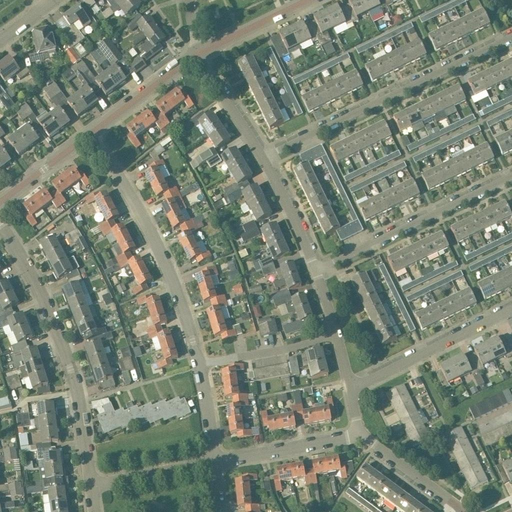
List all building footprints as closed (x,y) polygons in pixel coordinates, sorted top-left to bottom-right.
[(82,0),(89,10),(96,5),(91,0),(82,0)] [(141,6),(136,0),(122,0),(117,4),(110,10),(102,15),(106,20),(114,15),(121,10),(127,17),(141,6)] [(369,13),(362,0),(350,0),(348,1),(350,4),(345,6),(353,24),(359,21),(358,19),(369,13)] [(384,0),(362,0),(369,13),(380,8),(381,10),(388,7),(384,0)] [(455,8),(466,3),(463,0),(460,0),(453,4),(455,8)] [(444,14),(455,8),(453,4),(442,9),(444,14)] [(345,6),(339,9),(337,6),(325,12),(334,30),(345,25),(350,35),(357,32),(353,24),(345,6)] [(210,7),(210,16),(220,15),(219,7),(210,7)] [(85,17),(86,16),(83,11),(82,12),(79,8),(64,19),(71,28),(62,34),(73,49),(84,40),(74,25),(79,21),(84,28),(90,24),(85,17)] [(433,19),(444,14),(442,9),(431,14),(433,19)] [(479,31),(490,26),(483,11),(472,16),(479,31)] [(331,42),(327,33),(334,30),(325,12),(313,18),(315,21),(310,24),(317,40),(320,47),(331,42)] [(422,24),(433,19),(431,14),(419,20),(422,24)] [(479,31),(472,16),(461,22),(468,36),(479,31)] [(146,39),(158,29),(154,24),(155,23),(150,17),(143,23),(139,17),(127,26),(131,32),(137,27),(142,33),(139,35),(139,36),(132,42),(136,46),(146,39)] [(468,36),(461,22),(450,27),(458,42),(468,36)] [(310,24),(304,26),(303,23),(291,29),(300,47),(311,41),(312,43),(317,40),(310,24)] [(402,34),(407,32),(413,29),(411,24),(400,29),(402,34)] [(458,42),(450,27),(440,32),(447,47),(458,42)] [(166,40),(158,29),(146,39),(149,43),(141,50),(145,55),(146,54),(150,60),(163,50),(159,45),(166,40)] [(300,47),(291,29),(279,35),(281,38),(275,40),(283,57),(289,54),(288,52),(300,47)] [(391,39),(402,34),(400,29),(389,35),(391,39)] [(48,53),(59,50),(58,42),(54,43),(51,30),(33,34),(38,55),(30,57),(32,64),(49,59),(48,53)] [(447,47),(440,32),(429,38),(436,52),(447,47)] [(391,39),(389,35),(378,40),(381,45),(391,39)] [(370,50),(381,45),(378,40),(367,45),(370,50)] [(119,66),(125,62),(109,41),(99,48),(107,58),(110,56),(119,66)] [(416,62),(427,57),(420,42),(409,47),(416,62)] [(358,55),(370,50),(367,45),(356,51),(358,55)] [(416,62),(409,47),(398,53),(405,67),(416,62)] [(80,61),(80,60),(82,59),(74,48),(72,50),(71,49),(64,54),(73,66),(80,61)] [(266,52),(271,63),(276,60),(271,49),(266,52)] [(405,67),(398,53),(387,58),(394,72),(405,67)] [(339,65),(350,60),(347,55),(337,60),(339,65)] [(136,75),(147,67),(139,57),(128,65),(136,75)] [(243,76),(258,69),(253,58),(238,65),(243,76)] [(394,72),(387,58),(376,63),(383,78),(394,72)] [(0,76),(6,84),(16,76),(20,81),(30,73),(23,63),(16,67),(10,59),(0,66),(0,76)] [(281,71),(276,60),(271,63),(276,73),(281,71)] [(328,70),(339,65),(337,60),(326,65),(328,70)] [(93,86),(97,83),(107,96),(116,89),(106,75),(105,75),(101,69),(96,73),(101,79),(97,82),(90,72),(89,72),(81,61),(76,65),(93,86)] [(511,79),(511,63),(511,61),(500,67),(508,82),(511,79)] [(383,78),(376,63),(365,68),(372,83),(383,78)] [(78,96),(88,110),(98,103),(88,90),(93,86),(76,65),(71,69),(79,80),(87,90),(78,96)] [(318,75),(328,70),(326,65),(315,71),(318,75)] [(116,89),(126,82),(115,67),(106,75),(116,89)] [(508,82),(500,67),(490,72),(497,87),(508,82)] [(263,80),(258,69),(243,76),(249,87),(263,80)] [(276,73),(282,84),(286,82),(281,71),(276,73)] [(307,80),(318,75),(315,71),(305,76),(307,80)] [(497,87),(490,72),(479,77),(486,92),(497,87)] [(353,93),(364,87),(357,73),(346,78),(353,93)] [(307,80),(305,76),(293,82),(295,86),(307,80)] [(486,92),(479,77),(468,83),(475,98),(486,92)] [(353,93),(346,78),(335,83),(342,98),(353,93)] [(263,80),(249,87),(254,98),(269,90),(263,80)] [(292,92),(286,82),(282,84),(287,95),(292,92)] [(56,97),(61,93),(55,85),(53,83),(48,86),(56,97)] [(342,98),(335,83),(324,89),(331,103),(342,98)] [(56,97),(48,86),(42,90),(51,101),(56,97)] [(455,107),(465,102),(458,87),(447,93),(455,107)] [(331,103),(324,89),(313,94),(320,108),(331,103)] [(274,101),(269,90),(254,98),(259,108),(274,101)] [(177,91),(167,99),(175,110),(184,103),(189,109),(194,106),(185,94),(181,96),(177,91)] [(297,103),(292,92),(287,95),(292,106),(297,103)] [(455,107),(447,93),(437,98),(444,113),(455,107)] [(320,108),(313,94),(302,99),(309,114),(320,108)] [(7,95),(0,100),(0,101),(8,112),(15,107),(7,95)] [(88,110),(78,96),(68,103),(68,104),(69,106),(78,118),(88,110)] [(484,116),(495,111),(488,97),(483,99),(488,109),(481,112),(484,116)] [(495,111),(506,106),(504,101),(499,103),(496,97),(490,100),(489,97),(488,97),(495,111)] [(444,113),(437,98),(426,103),(433,118),(444,113)] [(165,117),(175,110),(167,99),(156,107),(160,112),(156,115),(165,128),(170,124),(165,117)] [(274,101),(259,108),(264,119),(279,112),(274,101)] [(298,117),(302,115),(297,103),(292,106),(298,117)] [(433,118),(426,103),(415,108),(422,123),(433,118)] [(50,139),(60,132),(50,117),(47,113),(37,120),(33,115),(25,104),(20,107),(28,118),(36,128),(40,125),(50,139)] [(28,118),(20,107),(15,111),(23,122),(28,118)] [(156,108),(150,113),(152,117),(159,113),(156,108)] [(422,123),(415,108),(405,113),(412,128),(422,123)] [(60,110),(58,111),(50,117),(60,132),(70,124),(61,112),(60,110)] [(284,123),(279,112),(264,119),(270,130),(284,123)] [(149,113),(138,121),(146,132),(156,124),(161,131),(165,128),(156,115),(152,118),(149,113)] [(412,128),(405,113),(394,119),(401,133),(412,128)] [(511,117),(509,113),(498,118),(500,123),(511,117)] [(209,140),(217,135),(214,130),(220,126),(213,115),(199,124),(195,119),(183,128),(188,134),(199,125),(206,135),(201,138),(204,143),(209,140)] [(461,121),(464,126),(475,121),(473,116),(461,121)] [(489,128),(500,123),(498,118),(486,124),(489,128)] [(136,139),(146,132),(138,121),(127,129),(131,134),(127,137),(137,149),(141,146),(136,139)] [(453,132),(464,126),(461,121),(451,126),(453,132)] [(381,143),(392,138),(384,123),(373,128),(381,143)] [(216,151),(231,141),(220,126),(214,130),(217,135),(209,140),(216,151)] [(442,137),(453,132),(451,126),(440,132),(442,137)] [(28,127),(18,135),(29,149),(39,142),(28,127)] [(381,143),(373,128),(363,134),(370,149),(381,143)] [(470,137),(480,132),(478,128),(468,133),(470,137)] [(432,142),(442,137),(440,132),(429,137),(432,142)] [(459,143),(470,137),(468,133),(457,138),(459,143)] [(370,149),(363,134),(352,139),(359,154),(370,149)] [(29,149),(18,135),(8,142),(19,157),(29,149)] [(511,151),(511,146),(507,136),(495,141),(502,156),(511,151)] [(418,142),(421,147),(432,142),(429,137),(418,142)] [(448,148),(459,143),(457,138),(446,143),(448,148)] [(359,154),(352,139),(341,144),(348,159),(359,154)] [(409,152),(421,147),(418,142),(407,147),(409,152)] [(437,153),(448,148),(446,143),(435,148),(437,153)] [(348,159),(341,144),(330,149),(337,164),(348,159)] [(157,157),(165,152),(160,145),(153,150),(157,157)] [(483,165),(494,160),(487,145),(476,150),(483,165)] [(316,149),(321,159),(322,159),(326,156),(321,146),(316,149)] [(1,148),(0,148),(0,168),(1,170),(11,163),(1,148)] [(437,153),(435,148),(424,154),(427,158),(437,153)] [(310,151),(315,162),(321,159),(316,149),(310,151)] [(206,162),(217,156),(213,150),(202,156),(206,162)] [(222,159),(231,175),(239,171),(236,165),(243,161),(236,150),(222,159)] [(483,165),(476,150),(465,156),(472,170),(483,165)] [(304,154),(309,165),(315,162),(310,151),(304,154)] [(387,157),(390,162),(401,157),(398,152),(387,157)] [(309,165),(304,154),(299,157),(304,167),(309,165)] [(415,164),(427,158),(424,154),(412,159),(415,164)] [(221,163),(217,156),(206,162),(210,169),(221,163)] [(331,167),(326,156),(322,159),(327,169),(331,167)] [(472,170),(465,156),(455,161),(462,176),(472,170)] [(379,167),(390,162),(387,157),(377,163),(379,167)] [(145,175),(151,187),(163,181),(158,170),(165,166),(163,161),(149,168),(151,172),(145,175)] [(252,178),(243,161),(236,165),(239,171),(231,175),(237,186),(252,178)] [(462,176),(455,161),(444,166),(451,181),(462,176)] [(368,172),(379,167),(377,163),(366,168),(368,172)] [(396,173),(406,168),(404,164),(393,169),(396,173)] [(314,176),(309,165),(304,167),(294,172),(299,183),(314,176)] [(451,181),(444,166),(433,171),(440,186),(451,181)] [(337,178),(331,167),(327,169),(332,180),(337,178)] [(357,178),(368,172),(366,168),(355,173),(357,178)] [(385,179),(396,173),(393,169),(383,174),(385,179)] [(82,172),(78,175),(74,170),(63,178),(71,189),(81,181),(86,188),(91,184),(82,172)] [(440,186),(433,171),(422,177),(429,191),(440,186)] [(357,178),(355,173),(344,179),(346,183),(357,178)] [(385,179),(383,174),(372,179),(374,184),(385,179)] [(314,176),(299,183),(304,193),(319,186),(314,176)] [(61,196),(71,189),(63,178),(52,186),(56,191),(53,194),(62,206),(66,202),(61,196)] [(332,180),(337,191),(342,188),(337,178),(332,180)] [(363,189),(374,184),(372,179),(361,184),(363,189)] [(169,192),(163,181),(151,187),(157,199),(164,196),(166,200),(179,193),(176,188),(169,192)] [(409,201),(420,196),(413,181),(402,187),(409,201)] [(363,189),(361,184),(349,190),(352,195),(363,189)] [(223,191),(227,198),(238,192),(235,185),(223,191)] [(324,197),(319,186),(304,193),(310,204),(324,197)] [(242,195),(251,212),(259,208),(256,202),(264,199),(258,187),(242,195)] [(409,201),(402,187),(391,192),(398,207),(409,201)] [(347,199),(342,188),(337,191),(342,201),(347,199)] [(45,191),(34,199),(43,209),(52,203),(57,209),(62,206),(53,194),(49,197),(45,191)] [(231,205),(242,199),(238,192),(227,198),(231,205)] [(398,207),(391,192),(380,197),(387,212),(398,207)] [(95,202),(101,213),(113,206),(107,194),(102,197),(100,193),(86,200),(88,205),(95,202)] [(162,207),(168,219),(180,213),(174,202),(181,198),(179,193),(166,200),(168,204),(162,207)] [(329,208),(324,197),(310,204),(315,215),(329,208)] [(387,212),(380,197),(370,202),(377,217),(387,212)] [(32,217),(35,216),(43,209),(34,199),(24,207),(27,213),(23,216),(33,228),(37,224),(32,217)] [(256,223),(272,216),(264,199),(256,202),(259,208),(251,212),(256,223)] [(352,210),(347,199),(342,201),(348,212),(352,210)] [(377,217),(370,202),(358,208),(366,222),(377,217)] [(247,204),(241,207),(244,214),(250,211),(247,204)] [(502,224),(511,218),(511,217),(505,204),(494,209),(502,224)] [(120,219),(113,206),(101,213),(107,224),(100,227),(102,232),(116,225),(114,221),(120,219)] [(335,218),(329,208),(315,215),(320,226),(335,218)] [(502,224),(494,209),(484,214),(491,229),(502,224)] [(358,221),(352,210),(348,212),(353,223),(358,221)] [(180,228),(182,232),(199,224),(205,221),(202,216),(193,221),(193,220),(185,224),(180,213),(168,219),(174,231),(180,228)] [(491,229),(484,214),(473,219),(480,234),(491,229)] [(325,237),(336,232),(340,229),(335,218),(320,226),(325,237)] [(480,234),(473,219),(462,224),(469,239),(480,234)] [(358,221),(353,223),(352,224),(357,234),(363,232),(358,221)] [(245,233),(257,228),(254,222),(242,227),(245,233)] [(178,240),(184,251),(196,245),(193,239),(197,237),(194,233),(198,231),(197,230),(201,229),(199,224),(182,232),(184,236),(178,240)] [(357,234),(352,224),(347,226),(352,237),(357,234)] [(469,239),(462,224),(451,230),(458,245),(469,239)] [(112,234),(118,245),(130,238),(124,226),(118,229),(116,225),(102,232),(105,237),(112,234)] [(261,232),(268,250),(277,246),(274,240),(282,237),(277,225),(261,232)] [(352,237),(347,226),(341,229),(347,240),(352,237)] [(244,244),(260,236),(257,228),(245,233),(245,234),(240,237),(244,244)] [(347,240),(341,229),(340,229),(336,232),(341,242),(347,240)] [(77,242),(83,239),(78,230),(65,237),(71,249),(79,245),(77,242)] [(438,254),(449,249),(442,234),(431,240),(438,254)] [(273,262),(289,255),(282,237),(274,240),(277,246),(268,250),(273,262)] [(499,247),(510,241),(508,237),(497,242),(499,247)] [(39,246),(46,259),(62,250),(56,238),(39,246)] [(136,251),(130,238),(118,245),(123,256),(116,259),(118,264),(133,257),(131,253),(136,251)] [(77,242),(79,245),(83,253),(89,250),(83,239),(77,242)] [(438,254),(431,240),(420,245),(427,260),(438,254)] [(486,247),(488,252),(499,247),(497,242),(486,247)] [(201,256),(196,245),(184,251),(190,263),(196,260),(198,264),(211,257),(209,253),(201,256)] [(427,260),(420,245),(409,250),(417,265),(427,260)] [(478,257),(488,252),(486,247),(475,252),(478,257)] [(505,257),(511,253),(511,247),(502,252),(505,257)] [(46,259),(51,270),(68,261),(62,250),(46,259)] [(417,265),(409,250),(399,255),(406,270),(417,265)] [(467,262),(478,257),(475,252),(464,258),(467,262)] [(494,262),(505,257),(502,252),(491,257),(494,262)] [(406,270),(399,255),(388,261),(395,275),(406,270)] [(129,279),(134,277),(146,271),(140,259),(135,261),(133,257),(118,264),(121,269),(124,268),(129,279)] [(483,268),(494,262),(491,257),(480,263),(483,268)] [(77,270),(79,269),(74,258),(68,261),(51,270),(57,281),(66,277),(69,282),(80,277),(77,270)] [(262,271),(274,267),(270,258),(258,263),(262,271)] [(235,262),(228,264),(233,279),(239,278),(235,262)] [(444,267),(447,272),(458,267),(455,262),(444,267)] [(483,268),(480,263),(468,268),(471,273),(483,268)] [(279,282),(284,280),(298,275),(294,264),(280,269),(281,269),(275,271),(276,273),(279,282)] [(378,268),(384,279),(389,277),(384,266),(378,268)] [(196,278),(200,291),(213,287),(211,279),(218,276),(215,267),(201,272),(202,276),(196,278)] [(274,267),(262,271),(264,277),(276,273),(275,271),(274,267)] [(436,277),(447,272),(444,267),(434,273),(436,277)] [(511,288),(511,271),(511,270),(500,275),(507,290),(511,288)] [(152,282),(146,271),(134,277),(140,288),(132,292),(135,296),(149,289),(147,285),(152,282)] [(452,283),(463,277),(461,272),(450,278),(452,283)] [(423,278),(425,282),(436,277),(434,273),(423,278)] [(245,276),(248,288),(254,286),(252,274),(245,276)] [(351,281),(356,293),(371,285),(366,274),(351,281)] [(286,286),(288,290),(288,291),(302,287),(298,275),(284,280),(279,282),(273,284),(275,290),(286,286)] [(489,281),(496,296),(507,290),(500,275),(489,281)] [(62,291),(67,303),(84,296),(79,285),(83,283),(80,277),(69,282),(71,287),(62,291)] [(384,279),(389,290),(394,287),(389,277),(384,279)] [(414,288),(425,282),(423,278),(412,283),(414,288)] [(441,288),(452,283),(450,278),(439,283),(441,288)] [(0,299),(14,293),(8,281),(0,284),(0,299)] [(496,296),(489,281),(478,286),(485,301),(496,296)] [(403,293),(414,288),(412,283),(401,289),(403,293)] [(431,293),(441,288),(439,283),(428,288),(431,293)] [(371,285),(356,293),(362,303),(376,296),(371,285)] [(236,295),(244,293),(242,286),(234,288),(236,295)] [(224,296),(217,299),(213,287),(200,291),(204,304),(210,302),(211,306),(226,302),(224,296)] [(399,298),(394,287),(389,290),(394,301),(399,298)] [(420,298),(431,293),(428,288),(417,293),(420,298)] [(466,311),(477,305),(469,290),(458,296),(466,311)] [(271,296),(273,303),(288,297),(286,291),(271,296)] [(12,309),(20,304),(14,293),(0,299),(0,320),(14,313),(12,309)] [(408,304),(420,298),(417,293),(406,299),(408,304)] [(67,303),(71,315),(88,308),(84,296),(67,303)] [(291,300),(293,304),(286,307),(288,314),(296,312),(309,307),(305,296),(291,300)] [(362,303),(367,314),(381,307),(376,296),(362,303)] [(466,311),(458,296),(448,301),(455,316),(466,311)] [(146,304),(150,316),(163,312),(159,299),(154,301),(152,297),(137,302),(139,307),(146,304)] [(276,309),(290,304),(288,297),(273,303),(276,309)] [(394,301),(400,311),(405,309),(399,298),(394,301)] [(455,316),(448,301),(437,306),(444,321),(455,316)] [(224,321),(221,314),(220,310),(228,307),(226,302),(211,306),(213,311),(206,312),(210,325),(224,321)] [(263,317),(260,306),(253,307),(257,318),(263,317)] [(444,321),(437,306),(426,311),(433,326),(444,321)] [(284,327),(287,335),(308,327),(306,322),(313,319),(309,307),(296,312),(288,314),(292,325),(284,327)] [(381,307),(367,314),(372,325),(387,318),(381,307)] [(71,315),(76,327),(93,320),(88,308),(71,315)] [(400,311),(405,322),(410,320),(405,309),(400,311)] [(433,326),(426,311),(415,317),(422,332),(433,326)] [(161,326),(167,324),(163,312),(150,316),(154,328),(146,330),(148,335),(163,331),(161,326)] [(10,327),(13,334),(29,327),(24,314),(16,318),(14,313),(0,320),(4,329),(10,327)] [(271,321),(270,318),(258,322),(259,328),(272,325),(271,321)] [(372,325),(377,336),(392,328),(387,318),(372,325)] [(80,339),(86,336),(88,342),(104,336),(101,330),(97,331),(93,320),(76,327),(80,339)] [(405,322),(410,333),(415,331),(410,320),(405,322)] [(224,321),(210,325),(214,338),(221,336),(222,341),(237,336),(234,327),(226,330),(224,321)] [(272,325),(259,328),(262,338),(277,334),(274,321),(271,321),(272,325)] [(26,342),(34,339),(29,327),(13,334),(18,345),(11,348),(13,352),(28,347),(26,342)] [(392,328),(377,336),(383,347),(397,339),(392,328)] [(158,338),(161,351),(174,346),(170,334),(164,336),(163,331),(148,335),(150,341),(158,338)] [(84,349),(88,361),(106,355),(102,343),(106,342),(113,339),(111,333),(104,336),(88,342),(90,347),(84,349)] [(486,345),(494,362),(506,356),(507,359),(511,356),(511,354),(505,339),(499,342),(497,339),(486,345)] [(476,353),(470,356),(478,373),(484,370),(483,367),(494,362),(486,345),(474,350),(476,353)] [(172,361),(178,359),(174,346),(161,351),(165,362),(157,365),(159,370),(173,365),(172,361)] [(21,355),(25,367),(42,361),(38,349),(29,352),(28,347),(13,352),(15,357),(21,355)] [(128,348),(121,350),(124,360),(130,358),(131,358),(128,348)] [(306,355),(309,367),(326,363),(322,350),(306,355)] [(88,361),(92,373),(110,367),(106,355),(88,361)] [(463,356),(451,362),(460,379),(471,374),(472,376),(478,373),(470,356),(464,359),(463,356)] [(122,374),(134,370),(130,358),(124,360),(118,361),(122,374)] [(291,372),(298,371),(296,358),(289,359),(291,372)] [(29,379),(46,373),(42,361),(25,367),(29,379)] [(460,379),(451,362),(439,367),(441,370),(436,373),(444,390),(450,387),(449,385),(460,379)] [(484,367),(488,377),(500,372),(496,362),(484,367)] [(312,379),(329,375),(326,363),(309,367),(312,379)] [(282,365),(284,377),(290,375),(287,364),(282,365)] [(228,368),(229,372),(222,373),(224,386),(238,384),(236,372),(244,371),(243,366),(228,368)] [(110,367),(92,373),(96,386),(114,380),(110,367)] [(264,368),(267,380),(272,379),(270,367),(264,368)] [(259,369),(261,381),(267,380),(264,368),(259,369)] [(261,381),(259,369),(253,371),(255,382),(261,381)] [(33,391),(50,385),(46,373),(29,379),(33,391)] [(18,375),(12,377),(16,390),(22,388),(18,375)] [(477,386),(484,385),(482,375),(475,376),(477,386)] [(16,390),(12,377),(6,379),(10,392),(16,390)] [(420,379),(413,382),(416,387),(423,384),(420,379)] [(238,384),(224,386),(226,400),(232,399),(233,403),(248,401),(247,395),(239,396),(238,384)] [(393,407),(411,399),(404,385),(387,394),(393,407)] [(508,405),(511,402),(511,397),(508,390),(503,393),(508,405)] [(503,393),(497,396),(503,407),(508,405),(503,393)] [(0,408),(10,406),(7,394),(0,396),(0,408)] [(277,396),(279,403),(288,401),(287,394),(277,396)] [(491,398),(497,410),(503,407),(497,396),(491,398)] [(491,398),(486,401),(491,413),(497,410),(491,398)] [(178,420),(191,415),(184,400),(180,402),(179,399),(171,402),(177,418),(178,420)] [(326,400),(328,409),(315,411),(318,424),(331,422),(330,415),(334,414),(332,399),(326,400)] [(417,412),(411,399),(393,407),(400,420),(417,412)] [(105,435),(121,428),(115,413),(111,404),(110,405),(108,401),(91,404),(93,410),(98,409),(102,408),(105,414),(97,417),(105,435)] [(228,421),(242,420),(241,407),(255,406),(254,401),(233,403),(234,407),(227,408),(228,421)] [(480,404),(486,415),(491,413),(486,401),(480,404)] [(177,418),(171,402),(166,404),(165,402),(157,405),(163,420),(164,423),(177,418)] [(39,420),(57,417),(55,404),(37,407),(39,420)] [(480,404),(475,406),(480,418),(486,415),(480,404)] [(163,420),(157,405),(152,407),(151,405),(143,408),(149,423),(150,426),(163,420)] [(299,421),(304,420),(305,427),(318,424),(315,411),(304,413),(302,405),(296,406),(299,421)] [(280,418),(283,431),(296,428),(294,421),(299,421),(296,406),(291,407),(292,415),(280,418)] [(469,409),(475,421),(480,418),(475,406),(469,409)] [(149,423),(143,408),(138,410),(137,407),(129,411),(135,426),(136,428),(149,423)] [(122,431),(135,426),(129,411),(124,413),(123,410),(115,413),(121,428),(122,431)] [(283,431),(280,418),(268,420),(267,412),(260,413),(263,427),(268,427),(269,433),(283,431)] [(424,425),(417,412),(400,420),(406,434),(424,425)] [(25,428),(23,415),(16,416),(18,429),(25,428)] [(36,433),(41,432),(58,430),(57,417),(39,420),(34,420),(36,433)] [(252,431),(244,432),(242,420),(228,421),(230,435),(237,434),(237,439),(253,437),(252,431)] [(430,439),(424,425),(406,434),(413,447),(430,439)] [(499,429),(504,440),(510,437),(505,426),(499,429)] [(451,450),(468,442),(461,428),(444,437),(451,450)] [(493,432),(498,443),(504,440),(499,429),(493,432)] [(51,445),(60,443),(58,430),(41,432),(42,445),(37,445),(38,451),(52,449),(51,445)] [(487,434),(493,445),(498,443),(493,432),(487,434)] [(20,434),(21,446),(29,446),(28,434),(20,434)] [(493,445),(487,434),(481,437),(487,448),(493,445)] [(474,455),(468,442),(451,450),(457,463),(474,455)] [(62,453),(52,454),(52,449),(38,451),(38,457),(44,456),(46,468),(63,466),(62,453)] [(0,463),(5,463),(18,461),(17,455),(4,457),(0,457),(0,463)] [(474,455),(457,463),(464,477),(481,468),(474,455)] [(341,480),(347,479),(344,463),(339,464),(338,458),(325,461),(328,473),(340,471),(341,480)] [(309,470),(312,485),(318,484),(316,476),(328,473),(325,461),(312,463),(313,469),(309,470)] [(511,483),(511,462),(503,467),(502,465),(496,468),(504,485),(509,482),(510,485),(511,483)] [(290,467),(292,480),(305,478),(306,487),(312,485),(309,470),(304,471),(303,465),(290,467)] [(55,481),(65,479),(63,466),(46,468),(42,469),(43,482),(41,482),(42,487),(56,486),(55,481)] [(292,480),(290,467),(277,470),(278,476),(273,477),(276,492),(282,491),(280,483),(292,480)] [(366,487),(376,474),(366,467),(356,480),(366,487)] [(488,482),(481,468),(464,477),(470,490),(488,482)] [(237,495),(251,495),(249,482),(257,481),(256,474),(241,476),(241,481),(235,482),(237,495)] [(386,481),(376,474),(366,487),(376,494),(386,481)] [(386,501),(395,488),(386,481),(376,494),(386,501)] [(265,493),(271,492),(269,482),(263,483),(265,493)] [(8,486),(9,492),(24,490),(23,484),(21,484),(8,486)] [(51,505),(68,502),(66,489),(56,491),(56,486),(42,487),(43,493),(49,492),(51,505)] [(405,495),(395,488),(386,501),(395,509),(405,495)] [(24,496),(24,490),(9,492),(10,498),(23,496),(24,496)] [(346,494),(356,502),(359,497),(349,490),(346,494)] [(245,508),(245,511),(253,511),(260,511),(260,505),(252,506),(251,495),(237,495),(238,509),(245,508)] [(400,511),(407,511),(415,502),(405,495),(395,509),(400,511)] [(369,504),(359,497),(356,502),(366,509),(369,504)] [(52,511),(69,511),(68,502),(51,505),(52,511)] [(422,511),(425,509),(415,502),(407,511),(422,511)]
